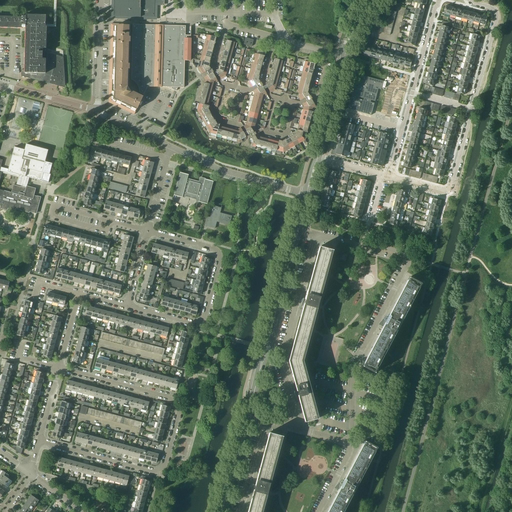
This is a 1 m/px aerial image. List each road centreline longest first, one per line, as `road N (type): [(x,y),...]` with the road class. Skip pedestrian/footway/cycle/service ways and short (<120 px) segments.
road 1 (residential): [(350,442),(353,368),(406,258),(319,235)]
road 2 (residential): [(388,177),(441,191),(450,186),(495,14),(468,0)]
road 3 (tertiary): [(247,414),(307,194)]
road 4 (residential): [(287,426),(292,407),(281,352),(319,235)]
road 5 (residential): [(152,470),(163,464),(175,400),(59,367)]
road 6 (residential): [(388,177),(439,0)]
road 7 (residential): [(147,231),(53,205),(51,215),(106,231),(109,220)]
road 8 (residential): [(274,37),(226,25),(213,70),(224,84),(249,90),(262,83)]
road 9 (residential): [(194,323),(203,318),(219,254),(147,231)]
road 10 (residential): [(307,194),(170,147)]
